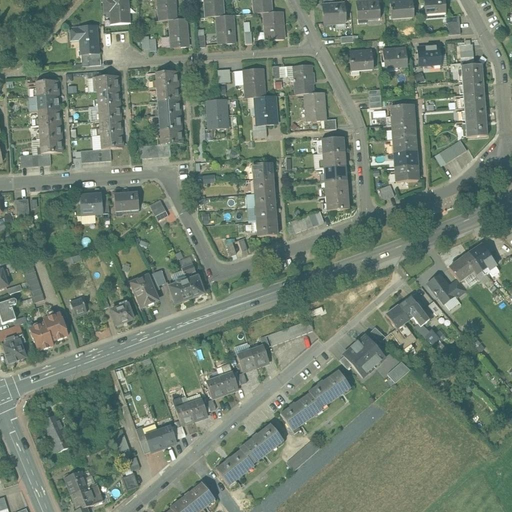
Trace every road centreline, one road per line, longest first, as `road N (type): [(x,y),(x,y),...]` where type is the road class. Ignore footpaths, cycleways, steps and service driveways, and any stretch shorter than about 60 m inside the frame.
road 1 (primary): [(511,200),(0,390)]
road 2 (residential): [(0,185),(153,173),(170,183),(219,273),(368,223)]
road 3 (residential): [(130,511),(312,357)]
road 4 (residential): [(318,51),(118,63)]
road 5 (residential): [(368,223),(361,132),(318,51)]
road 6 (residential): [(510,163),(502,77),(468,0)]
road 7 (residential): [(368,223),(510,163)]
